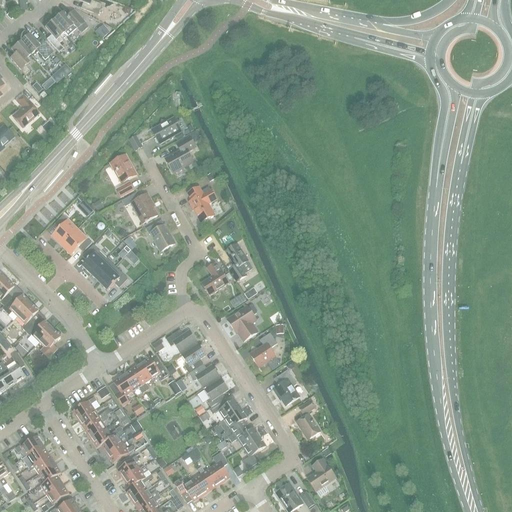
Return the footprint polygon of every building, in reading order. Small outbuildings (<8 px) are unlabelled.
[(90,0),(74,0),(85,4),(82,10),(97,16),(101,5),(90,1),(90,0)] [(62,13),(53,21),(64,33),(67,37),(73,32),(76,29),(80,35),(88,28),(74,12),(66,18),(62,13)] [(64,33),(53,21),(44,28),(52,38),(48,42),(46,40),(58,54),(63,49),(60,46),(59,44),(62,41),(59,38),(64,33)] [(103,26),(95,34),(100,40),(109,32),(103,26)] [(29,35),(20,43),(31,55),(36,51),(43,60),(52,52),(42,40),(37,45),(29,35)] [(20,43),(11,51),(17,57),(12,62),(24,76),(29,72),(25,67),(28,64),(25,60),(31,55),(20,43)] [(57,71),(50,78),(55,84),(62,78),(57,71)] [(36,84),(32,88),(37,94),(41,90),(36,84)] [(12,118),(22,129),(38,115),(29,104),(23,97),(17,102),(22,109),(12,118)] [(153,130),(161,144),(182,133),(174,119),(167,123),(162,121),(160,126),(153,130)] [(42,128),(47,133),(53,127),(48,122),(42,128)] [(0,152),(1,152),(0,151),(0,150),(13,140),(3,127),(0,129),(0,152)] [(195,132),(190,135),(194,142),(199,139),(195,132)] [(175,137),(177,142),(184,138),(182,133),(175,137)] [(130,141),(136,152),(142,148),(136,138),(130,141)] [(165,160),(173,174),(193,163),(188,153),(195,148),(190,139),(177,146),(180,152),(165,160)] [(110,165),(122,188),(117,191),(121,198),(133,191),(129,184),(127,185),(126,182),(137,176),(133,168),(131,169),(129,165),(130,164),(126,156),(110,165)] [(213,173),(206,176),(209,182),(216,178),(213,173)] [(209,205),(216,201),(211,191),(203,196),(199,188),(188,195),(192,202),(189,203),(191,207),(193,207),(195,210),(193,211),(201,224),(215,216),(209,205)] [(151,205),(152,204),(147,195),(139,199),(136,194),(122,202),(125,208),(131,205),(142,225),(146,223),(146,224),(148,223),(147,222),(158,217),(151,205)] [(93,205),(97,212),(104,208),(100,201),(93,205)] [(88,207),(82,213),(87,218),(93,213),(88,207)] [(59,230),(51,237),(61,247),(77,230),(63,216),(54,226),(59,230)] [(157,245),(156,248),(158,249),(160,252),(175,245),(165,226),(155,232),(152,226),(146,230),(149,236),(151,235),(157,245)] [(77,230),(61,247),(71,257),(78,249),(83,253),(91,245),(77,230)] [(124,243),(128,247),(132,242),(128,238),(124,243)] [(237,245),(225,253),(235,268),(229,271),(237,283),(247,277),(241,267),(248,262),(237,245)] [(87,262),(82,267),(90,276),(107,260),(93,246),(82,258),(87,262)] [(130,252),(125,257),(128,260),(133,255),(130,252)] [(107,260),(90,276),(99,284),(115,268),(107,260)] [(201,284),(202,286),(202,287),(204,291),(206,291),(209,297),(229,285),(220,272),(215,265),(207,270),(212,277),(201,284)] [(115,268),(99,284),(107,293),(115,285),(119,289),(128,280),(115,268)] [(0,302),(0,303),(4,307),(13,298),(9,294),(14,288),(6,280),(0,286),(0,300),(1,301),(0,302)] [(253,289),(245,295),(248,300),(257,294),(253,289)] [(13,313),(17,318),(31,304),(23,296),(17,302),(13,298),(4,307),(2,309),(9,316),(13,313)] [(236,299),(230,302),(234,309),(240,306),(236,299)] [(22,329),(26,333),(35,324),(31,320),(39,312),(31,304),(17,318),(25,325),(22,329)] [(256,314),(257,312),(253,307),(251,307),(248,309),(247,308),(227,321),(236,335),(238,334),(244,343),(257,334),(251,325),(256,321),(253,317),(256,314)] [(32,336),(40,344),(53,330),(45,322),(39,328),(35,324),(26,333),(31,337),(32,336)] [(275,327),(276,335),(284,335),(283,326),(275,327)] [(53,330),(40,344),(44,348),(41,352),(44,355),(49,359),(57,350),(53,346),(61,338),(53,330)] [(174,345),(181,355),(197,344),(196,343),(195,344),(193,341),(194,340),(189,332),(184,336),(180,331),(166,340),(171,348),(174,345)] [(250,356),(259,369),(275,357),(271,351),(272,348),(277,345),(270,334),(260,341),(264,347),(250,356)] [(152,346),(157,354),(164,349),(159,342),(152,346)] [(184,367),(189,375),(203,365),(200,360),(205,357),(200,349),(198,350),(196,346),(198,345),(197,344),(181,355),(187,365),(184,367)] [(15,362),(5,369),(16,384),(25,378),(20,370),(25,367),(16,354),(11,357),(15,362)] [(141,365),(151,380),(157,376),(161,382),(169,377),(162,366),(157,369),(150,358),(145,362),(145,364),(141,366),(141,365)] [(0,365),(0,379),(0,380),(7,390),(16,384),(13,380),(5,369),(2,364),(0,365)] [(136,368),(132,371),(138,380),(146,392),(149,390),(145,384),(151,380),(141,365),(140,365),(141,366),(138,368),(136,368)] [(197,380),(204,390),(220,379),(219,378),(218,379),(216,375),(217,374),(216,373),(218,372),(215,367),(213,368),(212,366),(206,370),(203,365),(189,375),(194,382),(197,380)] [(172,367),(167,370),(170,375),(175,372),(172,367)] [(127,375),(123,378),(125,380),(133,392),(139,388),(143,394),(146,392),(138,380),(132,371),(127,374),(127,375)] [(274,380),(278,387),(273,390),(278,398),(279,397),(286,407),(299,398),(293,388),(297,385),(288,371),(274,380)] [(125,380),(123,378),(123,377),(122,377),(123,378),(120,380),(118,379),(113,383),(120,393),(115,397),(123,408),(131,402),(127,396),(133,392),(125,380)] [(204,391),(199,395),(204,403),(207,402),(211,409),(221,403),(226,400),(223,395),(228,391),(223,383),(221,384),(219,381),(220,380),(221,380),(220,379),(204,390),(204,391)] [(181,381),(176,384),(179,389),(184,386),(181,381)] [(105,388),(97,393),(102,400),(109,395),(105,388)] [(177,388),(172,391),(175,397),(181,393),(177,388)] [(79,422),(94,411),(90,406),(96,402),(94,398),(73,413),(76,418),(78,418),(80,421),(79,422)] [(218,412),(224,421),(241,410),(234,401),(224,408),(221,403),(211,409),(209,410),(213,416),(218,412)] [(308,414),(315,409),(311,402),(299,410),(304,416),(305,418),(296,424),(308,442),(321,433),(308,414)] [(132,410),(137,417),(145,412),(140,405),(132,410)] [(201,407),(195,411),(199,416),(204,412),(201,407)] [(120,410),(115,413),(119,420),(120,420),(124,417),(120,410)] [(225,434),(228,439),(239,431),(236,427),(247,419),(241,410),(224,421),(230,430),(225,434)] [(82,426),(85,431),(106,416),(104,413),(98,417),(94,411),(79,422),(80,421),(82,424),(82,426)] [(206,414),(199,419),(201,422),(208,417),(206,414)] [(91,440),(107,429),(103,423),(108,420),(106,416),(85,431),(88,435),(90,436),(92,439),(91,440)] [(124,417),(120,420),(124,426),(128,423),(124,417)] [(137,422),(130,426),(135,433),(141,429),(137,422)] [(97,449),(101,446),(118,434),(116,431),(111,435),(107,429),(91,440),(92,439),(94,442),(94,444),(97,449)] [(106,451),(108,454),(123,445),(119,439),(125,435),(122,431),(122,432),(120,429),(116,431),(118,434),(101,446),(104,451),(106,451)] [(237,440),(243,449),(260,439),(253,429),(242,437),(239,431),(228,439),(232,444),(237,440)] [(209,437),(204,441),(207,445),(212,442),(209,437)] [(23,451),(27,457),(42,447),(41,448),(39,445),(40,443),(37,438),(21,448),(21,446),(15,450),(18,454),(23,451)] [(249,459),(242,463),(247,471),(260,463),(258,460),(255,455),(266,448),(260,439),(243,449),(249,459)] [(217,447),(220,452),(228,447),(225,442),(217,447)] [(123,445),(108,454),(107,455),(108,455),(110,458),(110,460),(113,464),(135,450),(133,447),(127,451),(123,445)] [(27,457),(23,460),(27,466),(29,469),(49,456),(46,451),(43,451),(42,448),(43,447),(42,447),(27,457)] [(147,450),(154,460),(157,458),(150,447),(149,448),(147,450)] [(194,451),(188,455),(190,458),(194,464),(203,458),(197,449),(194,451)] [(322,453),(325,458),(331,455),(327,449),(322,453)] [(217,465),(210,469),(221,485),(230,479),(223,468),(228,465),(221,454),(213,459),(217,465)] [(35,469),(39,475),(54,465),(53,466),(51,463),(52,461),(49,456),(29,469),(31,472),(35,469)] [(124,480),(139,470),(135,464),(139,462),(136,457),(132,459),(133,461),(118,471),(121,476),(123,477),(125,479),(124,480)] [(161,459),(156,462),(161,469),(166,465),(161,459)] [(307,480),(316,493),(335,479),(327,467),(322,461),(313,467),(317,473),(307,480)] [(0,462),(0,482),(3,487),(7,485),(3,478),(8,475),(11,473),(6,466),(4,468),(0,462)] [(14,465),(11,468),(15,474),(19,472),(14,465)] [(39,484),(41,487),(57,477),(61,474),(58,469),(55,469),(53,466),(55,465),(54,465),(39,475),(43,481),(39,484)] [(163,471),(167,477),(173,473),(169,467),(163,471)] [(236,469),(234,470),(239,477),(244,474),(239,467),(236,469)] [(202,469),(199,471),(201,475),(212,491),(221,485),(210,469),(204,473),(202,469)] [(127,485),(130,489),(141,482),(151,476),(149,472),(143,476),(139,470),(124,480),(125,480),(127,482),(127,485)] [(201,475),(192,481),(203,497),(212,491),(201,475)] [(130,489),(125,492),(129,497),(131,497),(133,500),(132,501),(133,500),(147,491),(144,485),(153,479),(151,476),(141,482),(130,489)] [(43,490),(47,496),(62,486),(61,486),(59,484),(60,481),(57,477),(41,487),(36,490),(38,492),(43,490)] [(203,497),(192,481),(186,485),(182,479),(174,485),(181,496),(187,504),(187,505),(188,504),(187,504),(192,501),(193,503),(203,497)] [(276,494),(288,511),(292,511),(303,505),(289,485),(276,494)] [(62,486),(47,496),(51,502),(46,506),(49,510),(54,506),(54,505),(69,495),(65,490),(63,489),(61,487),(62,486)] [(134,505),(138,510),(159,496),(156,493),(151,496),(147,491),(133,500),(135,503),(134,505)] [(8,495),(7,493),(4,496),(9,504),(9,503),(12,501),(8,495)] [(301,497),(309,509),(314,506),(306,494),(301,497)] [(154,511),(159,509),(155,503),(161,499),(159,496),(138,510),(139,511),(154,511)] [(177,497),(173,499),(170,501),(178,511),(184,507),(177,497)] [(74,511),(78,510),(77,510),(75,508),(76,505),(72,500),(57,510),(56,509),(51,511),(74,511)]
